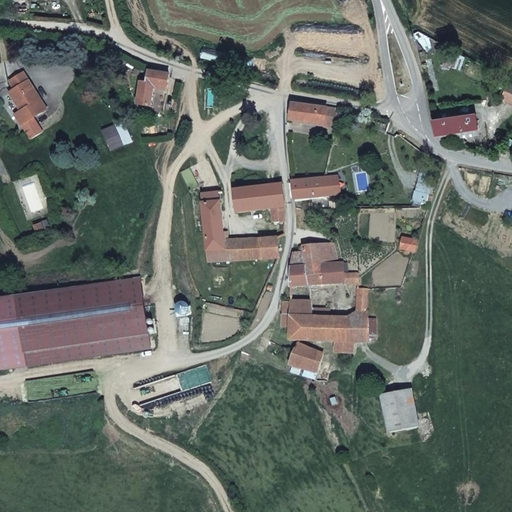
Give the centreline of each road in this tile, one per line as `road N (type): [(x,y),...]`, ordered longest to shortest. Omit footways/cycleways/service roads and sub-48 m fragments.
road 1 (residential): [(281,91),(294,242),(278,297),(259,328),(186,361)]
road 2 (residential): [(281,91),(190,75),(113,38)]
